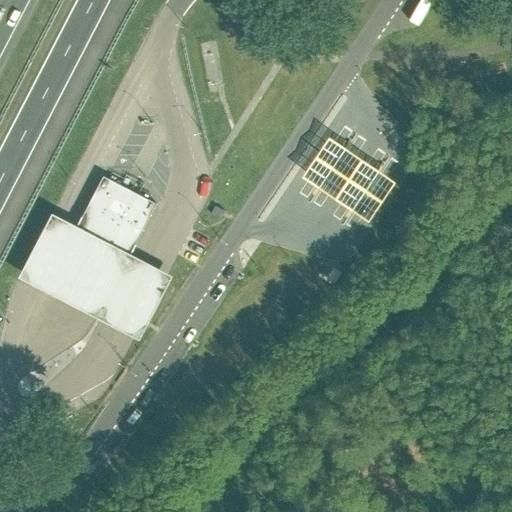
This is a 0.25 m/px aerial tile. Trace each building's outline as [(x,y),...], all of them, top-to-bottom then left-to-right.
[(152,139),(162,136),(152,105),(142,108),(152,139)] [(358,166),(329,147),(303,187),(332,206),(370,232),(397,192),(358,166)] [(159,167),(163,188),(170,187),(167,166),(159,167)] [(222,218),(225,211),(215,206),(212,214),(222,218)] [(17,285),(31,292),(112,335),(139,349),(173,283),(146,268),(131,260),(77,234),(63,226),(51,220),(17,285)] [(200,282),(233,228),(223,222),(190,276),(200,282)]
